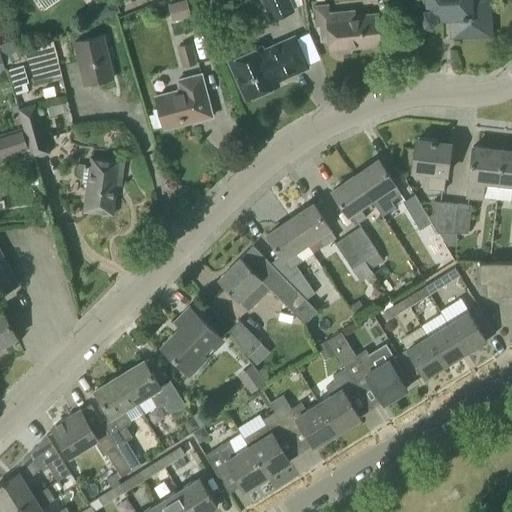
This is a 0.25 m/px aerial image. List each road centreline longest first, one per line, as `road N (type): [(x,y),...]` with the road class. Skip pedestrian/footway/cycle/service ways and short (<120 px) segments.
road 1 (residential): [(0,427),(286,144),(409,90),(470,93),(511,82)]
road 2 (residential): [(288,511),(511,375)]
